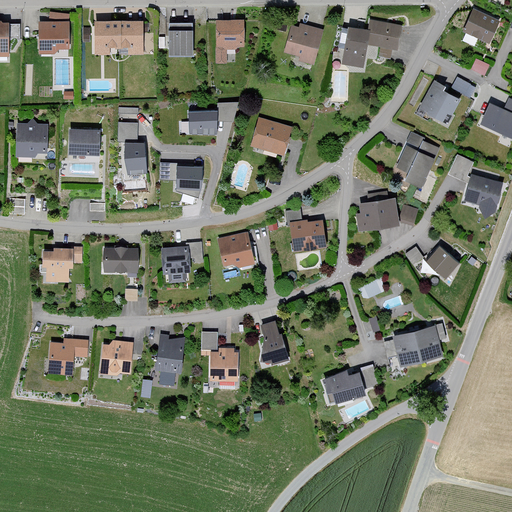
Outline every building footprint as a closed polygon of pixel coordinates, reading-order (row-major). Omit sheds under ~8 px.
[(485,41),(494,19),(468,9),(459,31),(485,41)] [(136,20),(88,22),(90,57),(137,55),(136,20)] [(239,20),(212,20),(212,63),(223,63),(223,49),(233,49),(233,46),(239,46),(239,20)] [(363,29),(343,26),(337,64),(358,67),(361,45),(391,50),(395,24),(364,20),(363,29)] [(49,54),(53,49),(62,49),(62,23),(34,22),(34,54),(49,54)] [(191,50),(190,22),(164,23),(164,29),(161,29),(163,56),(187,55),(187,51),(191,50)] [(319,30),(297,23),(296,27),(288,24),(280,52),(297,57),(296,61),(309,65),(319,30)] [(477,56),(472,67),(486,73),(491,62),(477,56)] [(467,98),(473,88),(455,79),(449,89),(467,98)] [(447,116),(456,99),(437,90),(440,86),(427,80),(414,107),(423,112),(422,114),(438,121),(442,113),(447,116)] [(511,100),(503,97),(498,108),(485,102),(474,124),(504,138),(511,120),(511,100)] [(237,119),(238,99),(219,98),(218,118),(237,119)] [(182,134),(218,134),(217,111),(188,111),(188,121),(182,121),(182,134)] [(285,126),(255,117),(247,146),(277,155),(285,126)] [(117,141),(121,143),(128,175),(148,173),(144,142),(136,143),(137,123),(119,123),(117,141)] [(29,157),(32,152),(40,152),(41,125),(11,124),(11,156),(29,157)] [(92,130),(62,128),(62,154),(91,155),(92,130)] [(417,190),(435,148),(418,141),(420,138),(407,133),(403,142),(414,146),(413,149),(402,145),(392,169),(401,173),(398,181),(417,190)] [(461,183),(470,164),(452,155),(443,174),(461,183)] [(204,167),(160,163),(160,179),(175,179),(177,190),(199,197),(205,182),(204,167)] [(457,201),(473,206),(478,215),(488,211),(496,183),(465,174),(457,201)] [(393,225),(389,197),(384,198),(383,191),(364,194),(365,201),(353,203),(355,213),(351,213),(354,231),(393,225)] [(11,211),(25,212),(26,197),(11,196),(11,211)] [(410,225),(414,210),(401,206),(397,221),(410,225)] [(321,247),(317,220),(304,222),(303,220),(298,220),(297,211),(284,213),(289,251),(321,247)] [(219,267),(229,265),(235,268),(249,265),(242,234),(213,240),(219,267)] [(198,263),(197,243),(183,244),(183,248),(156,249),(157,270),(163,270),(163,274),(184,273),(184,263),(198,263)] [(68,246),(68,248),(50,248),(50,251),(37,250),(36,267),(42,267),(41,282),(64,283),(64,267),(66,267),(66,263),(76,263),(77,247),(68,246)] [(453,265),(434,247),(421,260),(441,278),(453,265)] [(132,272),(132,248),(99,249),(100,272),(132,272)] [(419,258),(413,248),(402,254),(408,265),(419,258)] [(366,295),(385,290),(381,278),(362,284),(366,295)] [(131,300),(131,289),(120,290),(120,300),(131,300)] [(255,325),(260,342),(253,349),(255,359),(266,362),(267,365),(282,361),(270,320),(255,325)] [(441,339),(437,324),(388,335),(390,340),(380,342),(384,358),(393,355),(396,366),(438,356),(434,341),(441,339)] [(213,350),(213,334),(199,333),(199,350),(213,350)] [(84,358),(85,339),(59,338),(59,343),(44,343),(43,374),(68,375),(69,358),(84,358)] [(177,371),(180,340),(155,338),(152,368),(177,371)] [(127,342),(108,341),(105,344),(97,344),(95,374),(113,375),(114,372),(126,373),(127,342)] [(230,352),(230,348),(215,348),(215,352),(206,352),(205,380),(219,380),(219,385),(233,385),(233,352),(230,352)] [(370,366),(358,371),(363,389),(376,385),(370,366)] [(360,392),(353,371),(345,374),(342,368),(317,377),(327,404),(360,392)]
